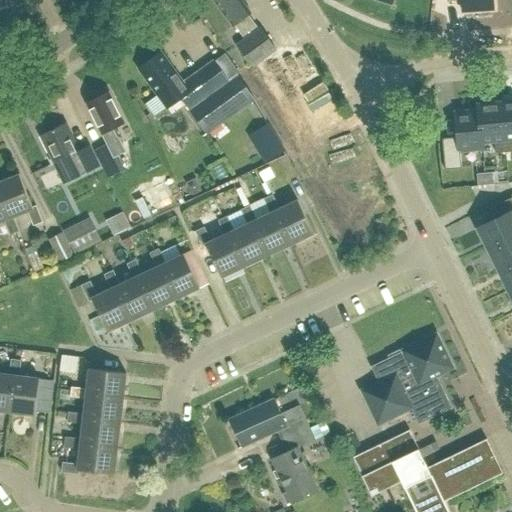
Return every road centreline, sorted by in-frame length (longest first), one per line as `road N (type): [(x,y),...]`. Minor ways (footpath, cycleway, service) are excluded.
road 1 (residential): [(164,511),(176,391),(187,366),(432,246)]
road 2 (residential): [(432,246),(359,96)]
road 3 (residential): [(359,96),(437,62),(511,52)]
road 4 (residential): [(0,81),(122,0)]
road 5 (residential): [(492,372),(432,246)]
